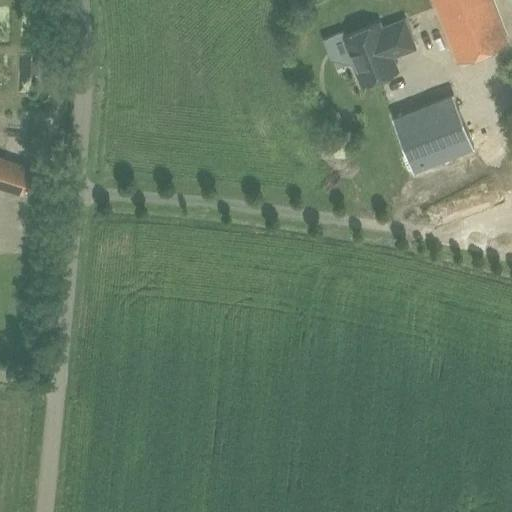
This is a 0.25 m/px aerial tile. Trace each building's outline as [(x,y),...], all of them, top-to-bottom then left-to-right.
[(434,0),(458,58),(508,38),(492,0),(434,0)] [(392,55),(415,46),(404,19),(381,28),(379,22),(343,36),(362,83),(398,69),(392,55)] [(414,169),(475,145),(454,92),(393,116),(414,169)] [(433,223),(494,199),(473,146),(413,169),(433,223)] [(0,182),(22,190),(30,166),(0,156),(0,182)]
